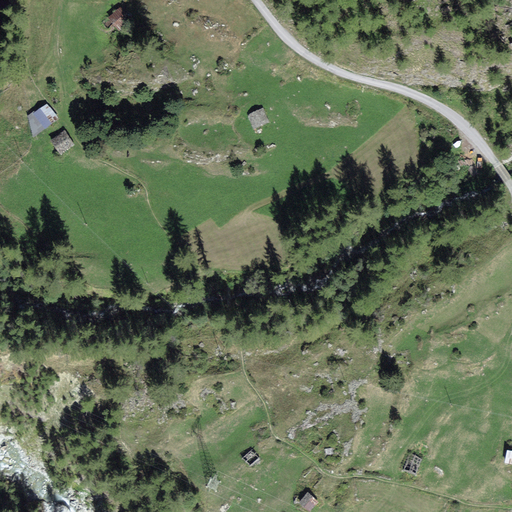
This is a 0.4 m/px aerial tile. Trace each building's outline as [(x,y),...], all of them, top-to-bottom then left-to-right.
[(120,5),(105,18),(118,32),(132,18),(120,5)] [(59,120),(47,106),(35,115),(46,130),(59,120)] [(268,122),(262,109),(249,114),(255,127),(262,124),(268,122)] [(73,146),(64,133),(52,142),(62,155),(73,146)] [(251,452),(244,460),(253,468),(260,461),(251,452)] [(422,460),(409,456),(405,470),(418,474),(422,460)] [(312,511),(320,502),(309,493),(300,503),(311,511),(312,511)]
